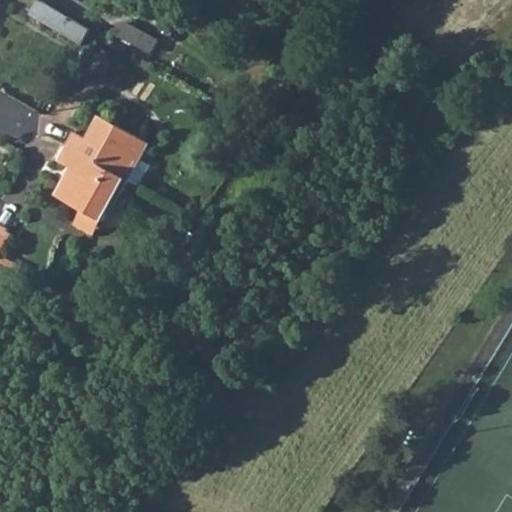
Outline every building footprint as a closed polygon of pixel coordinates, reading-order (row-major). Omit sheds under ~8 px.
[(43,0),(35,13),(88,45),(88,44),(97,30),(46,0),(43,0)] [(153,55),(161,41),(129,23),(121,36),(153,55)] [(123,191),(126,193),(153,145),(104,116),(91,138),(77,130),(60,159),(73,167),(57,195),(82,209),(104,222),(123,191)] [(104,222),(82,209),(73,225),(95,238),(104,222)] [(0,260),(13,238),(6,234),(7,232),(0,228),(0,260)]
